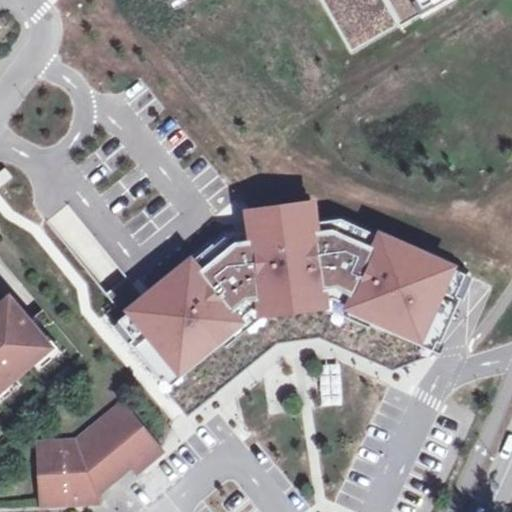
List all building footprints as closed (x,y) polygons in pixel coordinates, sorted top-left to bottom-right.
[(443,0),(391,0),(404,23),(443,0)] [(17,176),(10,168),(0,175),(0,184),(3,188),(17,176)] [(64,200),(110,246),(133,224),(87,177),(64,200)] [(108,296),(117,307),(108,314),(187,412),(275,342),(321,336),(397,370),(438,354),(453,318),(454,318),(461,303),(457,301),(466,280),(413,256),(359,230),(343,222),(324,220),(312,222),(310,204),(253,213),(223,185),(120,271),(127,280),(108,296)] [(35,341),(15,316),(0,296),(0,369),(18,355),(35,341)] [(35,341),(18,355),(26,365),(49,345),(41,335),(20,311),(15,316),(35,341)] [(42,505),(102,502),(100,491),(131,465),(136,472),(162,450),(124,404),(78,443),(39,445),(42,505)]
